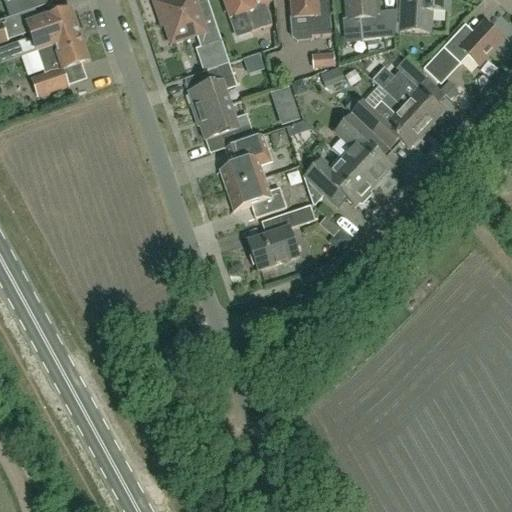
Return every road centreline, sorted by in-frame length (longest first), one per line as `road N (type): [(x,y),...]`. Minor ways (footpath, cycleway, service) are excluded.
road 1 (unclassified): [(217,330),(313,304),(348,284),(511,108)]
road 2 (unclassified): [(217,330),(108,0)]
road 3 (primary): [(139,511),(0,257)]
road 4 (unclassified): [(281,511),(217,330)]
